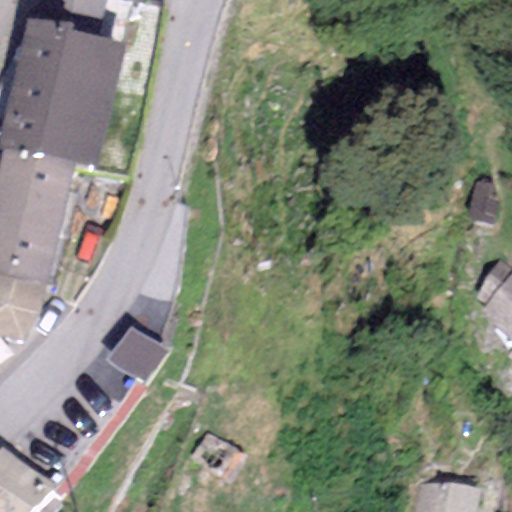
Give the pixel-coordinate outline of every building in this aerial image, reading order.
[(47,0),(42,20),(71,23),(67,33),(98,38),(104,0),(47,0)] [(0,146),(1,147),(74,163),(96,166),(125,43),(98,38),(67,33),(71,23),(42,20),(26,19),(0,125),(0,146)] [(74,163),(1,147),(0,151),(0,278),(42,288),(47,289),(74,163)] [(511,274),(497,261),(475,298),(484,306),(480,311),(511,343),(511,274)] [(0,338),(25,343),(42,288),(0,278),(0,338)] [(511,349),(503,357),(511,365),(511,349)] [(177,390),(139,364),(118,394),(156,420),(177,390)] [(2,449),(0,451),(0,511),(41,511),(59,496),(2,449)] [(475,511),(478,490),(414,481),(409,511),(475,511)]
